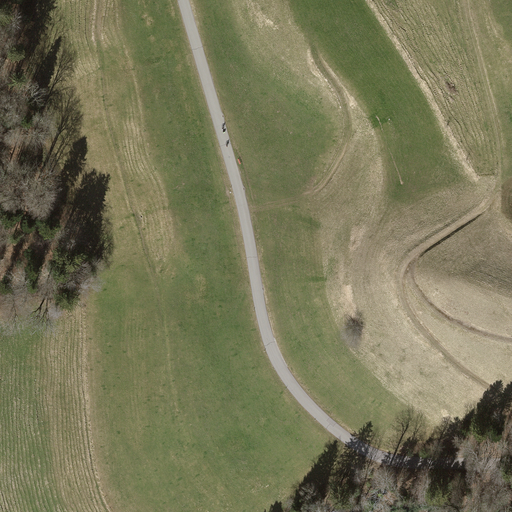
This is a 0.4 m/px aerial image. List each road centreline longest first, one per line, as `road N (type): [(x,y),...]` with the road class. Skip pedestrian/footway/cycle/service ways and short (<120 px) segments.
road 1 (unclassified): [(184,0),(279,365),(315,411),(381,457),(511,465)]
road 2 (track): [(511,400),(446,355),(401,292),(407,260),(479,209),(501,176),(464,0)]
road 3 (track): [(414,254),(413,283),(436,310),(511,339)]
